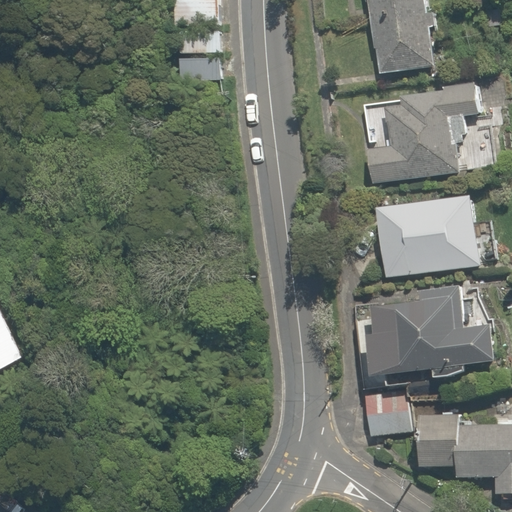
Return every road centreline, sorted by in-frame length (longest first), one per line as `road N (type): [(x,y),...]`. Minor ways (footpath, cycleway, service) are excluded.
road 1 (residential): [(266,0),(301,379),(298,449)]
road 2 (residential): [(405,511),(298,449)]
